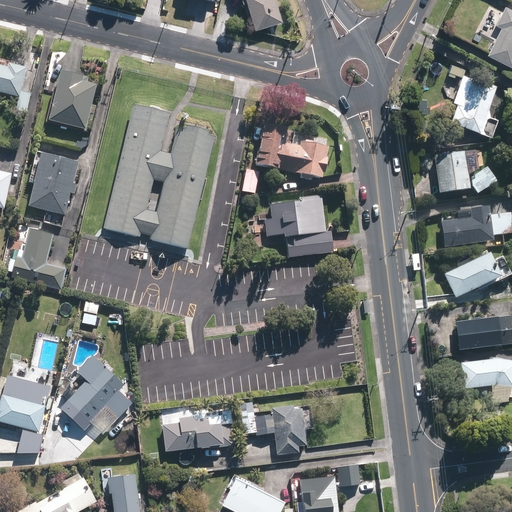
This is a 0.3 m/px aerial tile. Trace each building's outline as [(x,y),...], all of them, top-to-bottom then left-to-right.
[(272,0),(248,0),(257,29),(279,22),(272,0)] [(226,4),(218,6),(221,18),(229,16),(226,4)] [(464,10),(455,5),(447,21),(457,25),(464,10)] [(502,27),(489,54),(511,64),(511,12),(505,10),(498,25),(502,27)] [(7,65),(0,63),(0,91),(19,96),(26,66),(7,62),(7,65)] [(82,74),(59,69),(48,118),(85,126),(95,82),(81,79),(82,74)] [(494,88),(467,79),(451,124),(479,133),(494,88)] [(27,108),(31,92),(20,90),(17,105),(27,108)] [(161,150),(171,112),(135,103),(102,231),(186,252),(215,137),(179,128),(172,153),(161,150)] [(285,129),(264,125),(256,165),(320,177),(326,145),(301,141),(300,146),(282,143),(285,129)] [(77,160),(40,151),(27,205),(64,214),(69,192),(73,193),(76,182),(71,181),(77,160)] [(463,157),(436,160),(439,196),(466,193),(463,157)] [(257,171),(246,169),(242,190),(253,192),(257,171)] [(496,183),(487,169),(472,179),(472,187),(478,195),(496,183)] [(0,206),(4,208),(12,173),(0,170),(0,206)] [(324,231),(320,196),(301,198),(302,201),(271,205),(273,219),(266,220),(268,233),(285,231),(285,236),(324,231)] [(472,220),(442,223),(445,249),(491,243),(487,211),(471,212),(472,220)] [(511,234),(509,214),(491,217),(494,238),(511,234)] [(53,233),(27,227),(20,256),(15,255),(10,277),(61,289),(66,268),(46,263),(53,233)] [(330,232),(289,238),(291,256),(332,251),(330,232)] [(444,277),(454,299),(498,279),(488,258),(444,277)] [(102,318),(84,314),(82,322),(100,326),(102,318)] [(511,319),(456,325),(459,350),(511,345),(511,319)] [(68,399),(66,400),(101,433),(132,400),(118,387),(122,383),(99,361),(98,363),(89,354),(75,369),(80,373),(61,392),(68,399)] [(464,389),(494,387),(511,389),(511,384),(511,365),(495,363),(462,366),(464,389)] [(48,389),(8,378),(0,406),(0,422),(36,432),(48,389)] [(274,415),(258,417),(259,431),(276,429),(279,451),(296,449),(295,442),(304,440),(300,411),(293,412),(292,406),(273,409),(274,415)] [(251,413),(243,414),(245,431),(253,430),(251,413)] [(180,424),(164,426),(166,450),(231,442),(229,423),(207,425),(206,418),(180,421),(180,424)] [(43,438),(23,433),(19,452),(39,452),(43,438)] [(356,466),(339,468),(341,485),(359,482),(356,466)] [(75,511),(97,501),(83,475),(16,511),(75,511)] [(136,511),(131,475),(112,477),(116,511),(136,511)] [(329,511),(337,511),(333,478),(302,482),(305,511),(329,511)] [(276,511),(281,504),(234,480),(223,502),(242,511),(276,511)]
